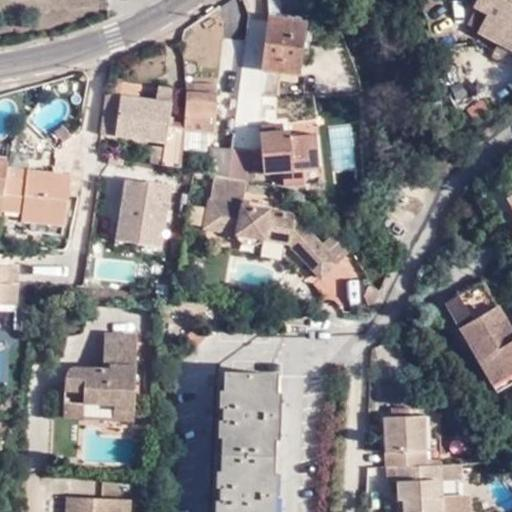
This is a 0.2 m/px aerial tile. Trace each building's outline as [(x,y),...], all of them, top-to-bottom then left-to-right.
[(511,0),(477,0),(475,5),(488,11),(511,23),(511,0)] [(511,23),(488,11),(479,30),(511,47),(511,23)] [(306,26),(269,21),(262,71),(280,74),(300,77),(306,26)] [(220,87),(189,82),(188,92),(219,97),(220,87)] [(157,102),(111,95),(106,135),(165,143),(164,151),(154,151),(151,163),(183,169),(186,150),(184,130),(168,125),(174,92),(159,90),(157,102)] [(219,97),(188,92),(183,126),(184,130),(186,150),(207,152),(210,134),(214,134),(219,97)] [(471,114),(475,121),(490,111),(483,99),(464,112),(467,117),(471,114)] [(63,145),(72,137),(62,127),(53,134),(63,145)] [(262,153),(262,175),(282,172),(284,185),(303,184),(303,171),(316,168),(313,136),(290,138),(289,131),(261,134),(262,153)] [(212,148),(208,174),(226,178),(230,150),(212,148)] [(226,178),(231,179),(248,182),(249,175),(252,154),(230,150),(226,178)] [(262,153),(252,154),(249,175),(262,175),(262,153)] [(0,208),(25,214),(24,221),(66,227),(71,178),(30,172),(29,180),(9,178),(10,163),(0,161),(0,208)] [(170,181),(172,173),(127,167),(126,176),(170,181)] [(29,180),(30,172),(10,170),(9,178),(29,180)] [(171,187),(125,179),(114,244),(136,247),(139,243),(161,247),(171,187)] [(212,202),(244,208),(248,185),(216,179),(212,202)] [(212,202),(207,230),(295,247),(326,280),(341,264),(324,246),(303,223),(297,222),(296,218),(212,202)] [(324,246),(341,264),(354,253),(341,231),(324,246)] [(0,305),(17,306),(18,268),(0,266),(0,305)] [(445,301),(460,326),(496,305),(481,279),(445,301)] [(511,330),(496,305),(460,326),(496,389),(511,379),(511,370),(511,369),(511,368),(511,330)] [(194,328),(185,337),(197,348),(206,338),(194,328)] [(70,380),(69,407),(89,408),(90,401),(119,403),(118,409),(137,410),(140,336),(108,335),(107,371),(83,370),(81,370),(79,371),(77,371),(75,372),(73,374),(72,376),(71,378),(70,380)] [(280,511),(281,475),(277,474),(278,441),(283,441),(286,398),(280,397),(280,380),(230,378),(224,511),(223,511),(280,511)] [(89,408),(69,407),(68,416),(136,420),(137,410),(118,409),(119,403),(90,401),(89,408)] [(391,422),(392,472),(393,472),(432,470),(431,421),(391,422)] [(507,469),(491,451),(486,445),(479,469),(507,469)] [(432,470),(393,472),(393,489),(403,488),(403,511),(448,511),(447,487),(447,470),(432,470)] [(462,470),(447,470),(447,487),(462,487),(462,470)] [(70,511),(132,511),(134,502),(71,498),(70,511)]
